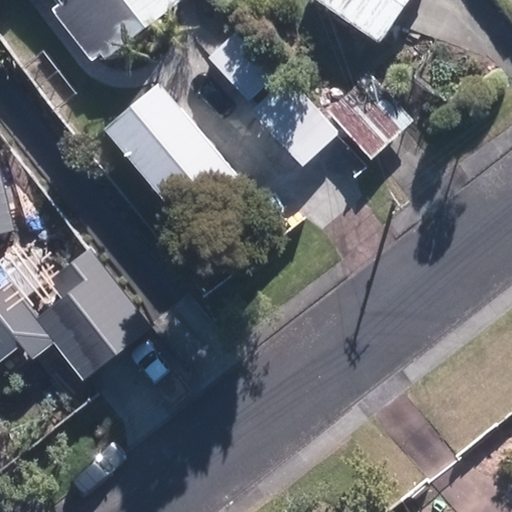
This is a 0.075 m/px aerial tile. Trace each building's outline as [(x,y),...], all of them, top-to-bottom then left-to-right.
[(66,0),(68,2),(55,12),(96,65),(179,0),(66,0)] [(410,0),(319,0),(383,41),(410,0)] [(412,124),(368,74),(324,112),(369,162),(412,124)] [(157,79),(91,133),(174,233),(240,178),(157,79)] [(331,142),(285,87),(250,117),(296,171),(331,142)] [(0,182),(0,233),(13,230),(0,182)] [(9,286),(0,293),(0,359),(20,343),(35,361),(54,345),(86,384),(156,328),(106,266),(37,321),(9,286)]
